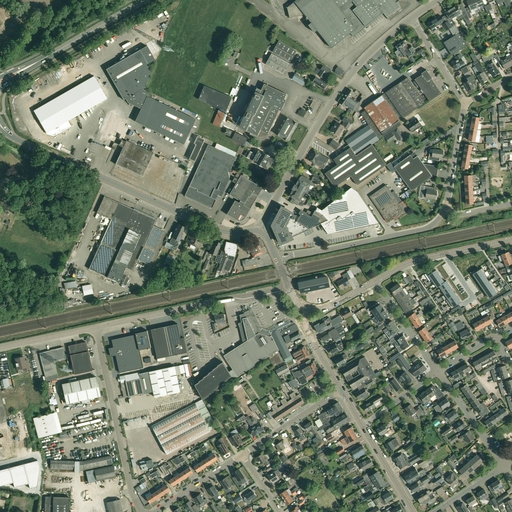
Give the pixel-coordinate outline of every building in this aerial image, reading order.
[(297,0),(288,7),(290,18),(294,17),(294,14),(303,12),(311,23),(309,25),(315,33),(318,31),(332,49),(351,33),(353,37),(366,27),(369,27),(369,24),(383,13),(390,21),(410,4),(406,0),(297,0)] [(477,8),(474,0),(468,0),(467,1),(469,7),(471,11),(471,10),(472,12),(473,15),(476,13),(475,11),(474,9),(477,8)] [(457,18),(459,21),(462,19),(463,19),(464,18),(466,21),(468,25),(471,23),(469,19),(467,14),(465,9),(463,3),(458,6),(457,5),(451,9),(457,18)] [(490,4),(487,5),(489,10),(495,25),(498,24),(494,13),(495,12),(493,9),(492,9),(490,4)] [(451,9),(445,13),(450,20),(448,21),(452,27),(456,25),(453,21),(457,18),(451,9)] [(441,16),(428,23),(432,29),(444,22),(441,16)] [(140,22),(144,28),(149,25),(145,18),(140,22)] [(453,35),(460,33),(458,26),(454,27),(455,29),(452,30),(453,35)] [(371,35),(374,39),(385,30),(382,27),(371,35)] [(443,43),(444,44),(452,55),(468,45),(464,39),(461,34),(460,33),(443,43)] [(272,52),(291,62),(297,51),(279,41),(272,52)] [(398,50),(395,52),(395,53),(402,49),(404,52),(406,50),(408,49),(411,53),(411,54),(414,53),(415,52),(411,46),(409,48),(404,41),(399,44),(396,47),(398,50)] [(106,69),(123,100),(125,99),(128,103),(141,109),(135,122),(183,145),(195,119),(151,98),(147,96),(149,93),(149,92),(143,89),(145,88),(152,71),(149,66),(156,62),(147,46),(106,69)] [(402,49),(395,53),(398,57),(401,55),(403,57),(409,54),(406,50),(404,52),(402,49)] [(492,52),(482,58),(485,62),(494,57),(492,52)] [(266,64),(283,74),(290,64),(272,54),(266,64)] [(507,57),(500,61),(505,70),(511,66),(507,57)] [(461,58),(457,60),(452,64),(455,69),(464,63),(461,58)] [(479,63),(475,66),(480,74),(477,76),(481,83),(487,80),(483,72),(484,72),(479,63)] [(492,68),(490,70),(493,76),(500,73),(497,68),(495,66),(493,63),(490,65),(492,68)] [(376,78),(383,72),(381,69),(378,72),(370,64),(366,68),(376,78)] [(318,75),(324,78),(327,74),(328,75),(331,71),(323,66),(318,75)] [(335,70),(334,72),(338,76),(341,73),(342,74),(344,71),(338,66),(335,70)] [(309,77),(305,75),(303,74),(298,70),(295,74),(292,80),(303,86),(309,77)] [(416,76),(414,78),(415,80),(430,101),(442,93),(432,79),(433,78),(427,70),(422,74),(417,78),(416,76)] [(468,81),(464,83),(469,91),(474,87),(472,83),(475,81),(472,75),(467,78),(468,81)] [(34,111),(47,134),(53,136),(57,134),(58,132),(70,125),(68,121),(107,99),(94,76),(34,111)] [(312,78),(311,80),(313,82),(325,89),(328,84),(316,77),(315,79),(312,78)] [(338,165),(325,173),(335,187),(351,176),(357,185),(386,165),(385,162),(383,160),(372,144),(384,136),(391,131),(393,130),(397,127),(401,124),(399,121),(419,107),(418,107),(425,103),(407,78),(364,108),(366,110),(361,114),(366,120),(360,123),(364,128),(346,141),(348,145),(350,147),(334,159),(338,165)] [(259,106),(269,86),(264,84),(260,93),(256,92),(254,96),(249,94),(245,104),(249,106),(239,127),(247,131),(258,136),(260,130),(268,134),(277,114),(259,106)] [(199,100),(226,112),(232,98),(205,86),(199,100)] [(283,93),(269,86),(259,106),(277,114),(278,115),(283,104),(278,102),(283,93)] [(345,96),(349,99),(349,100),(351,98),(355,93),(350,90),(345,96)] [(287,95),(283,93),(278,102),(283,104),(287,95)] [(345,96),(340,103),(343,105),(342,106),(345,108),(347,106),(353,110),(356,112),(361,105),(351,98),(349,100),(349,99),(345,96)] [(213,124),(220,127),(226,114),(218,111),(213,124)] [(114,143),(117,144),(123,147),(115,164),(143,177),(153,153),(126,141),(126,140),(125,142),(119,139),(127,121),(112,115),(103,136),(102,135),(100,140),(102,141),(103,138),(114,143)] [(344,121),(342,125),(344,126),(344,127),(348,129),(353,121),(345,116),(342,120),(344,121)] [(276,134),(288,141),(298,124),(286,117),(276,134)] [(407,125),(412,132),(422,126),(416,118),(407,125)] [(344,126),(342,125),(337,122),(334,127),(333,126),(331,129),(332,130),(331,131),(338,136),(344,127),(344,126)] [(397,127),(393,130),(400,141),(405,138),(397,127)] [(224,134),(225,134),(230,137),(233,131),(227,129),(224,134)] [(391,131),(384,136),(388,142),(395,137),(391,131)] [(244,145),(247,138),(236,133),(235,135),(233,134),(231,138),(233,139),(232,140),(244,145)] [(189,159),(194,162),(204,140),(197,136),(194,144),(195,145),(189,159)] [(429,137),(420,143),(422,146),(430,140),(429,137)] [(329,145),(336,150),(340,144),(333,139),(329,145)] [(185,196),(212,208),(215,200),(217,195),(221,197),(229,179),(228,171),(231,171),(231,169),(236,158),(208,145),(185,196)] [(250,159),(253,161),(256,156),(258,153),(254,151),(253,151),(249,148),(245,155),(244,156),(249,159),(250,159)] [(429,159),(435,160),(435,157),(442,158),(443,157),(443,156),(444,155),(444,154),(444,153),(443,152),(444,151),(433,149),(433,153),(430,152),(429,159)] [(258,153),(256,156),(253,161),(257,163),(262,167),(263,166),(268,169),(270,165),(271,165),(273,166),(274,165),(276,163),(276,161),(274,160),(270,157),(270,156),(271,155),(268,153),(267,155),(264,153),(263,153),(259,151),(258,153)] [(309,161),(323,169),(329,159),(315,151),(309,161)] [(394,167),(400,175),(420,160),(417,156),(413,159),(410,155),(394,167)] [(400,175),(412,191),(428,179),(436,181),(439,163),(438,166),(423,164),(420,160),(400,175)] [(312,179),(320,183),(323,179),(319,176),(314,174),(313,177),(312,179)] [(227,214),(237,220),(239,220),(240,220),(241,220),(243,219),(244,218),(262,188),(241,175),(229,195),(240,201),(239,203),(234,201),(227,214)] [(295,185),(296,185),(296,186),(306,192),(307,190),(312,182),(302,176),(300,177),(300,179),(298,178),(295,185)] [(295,185),(292,190),(303,197),(305,193),(309,195),(310,192),(307,190),(306,192),(296,186),(296,185),(295,185)] [(386,185),(370,196),(387,222),(394,217),(395,219),(397,217),(398,218),(409,210),(403,201),(402,202),(394,191),(392,193),(386,185)] [(430,190),(430,187),(424,186),(423,194),(426,194),(426,197),(436,199),(436,198),(436,197),(437,197),(437,196),(437,195),(437,194),(437,193),(437,191),(430,190)] [(318,207),(316,210),(322,215),(327,219),(328,221),(321,224),(328,234),(370,225),(363,215),(370,210),(358,192),(351,188),(334,201),(331,204),(322,210),(318,207)] [(289,195),(293,198),(290,202),(293,203),(294,202),(301,206),(304,201),(301,200),(303,197),(292,190),(289,195)] [(89,269),(119,283),(125,268),(132,271),(136,263),(143,267),(145,263),(148,265),(163,232),(152,227),(156,220),(104,196),(96,213),(111,220),(89,269)] [(276,229),(274,230),(279,241),(281,240),(283,243),(293,239),(292,237),(298,234),(309,229),(297,222),(299,218),(296,216),(296,215),(292,213),(292,212),(284,208),(282,211),(280,211),(275,221),(276,222),(275,225),(276,229)] [(299,218),(297,222),(309,229),(316,226),(321,224),(328,221),(327,219),(322,215),(316,210),(312,217),(301,210),(299,214),(301,215),(299,218)] [(176,240),(182,226),(178,224),(169,243),(166,242),(164,247),(171,250),(172,248),(173,246),(176,240)] [(186,228),(182,226),(176,240),(180,241),(186,228)] [(204,238),(198,235),(191,232),(186,243),(190,244),(193,246),(196,247),(199,248),(204,238)] [(209,253),(216,256),(220,244),(215,242),(213,245),(212,245),(209,253)] [(225,270),(229,271),(233,260),(236,245),(226,242),(224,251),(222,250),(220,256),(222,257),(220,263),(218,270),(223,272),(224,270),(225,270)] [(242,261),(243,267),(257,264),(256,259),(259,257),(258,255),(263,253),(260,247),(258,242),(248,247),(246,248),(248,253),(250,252),(251,252),(253,258),(254,258),(254,259),(242,261)] [(198,251),(200,251),(198,255),(201,257),(201,259),(205,261),(208,252),(204,251),(199,249),(198,251)] [(502,254),(502,256),(504,260),(511,258),(509,252),(502,254)] [(175,257),(168,254),(163,266),(169,269),(175,257)] [(478,271),(473,274),(476,278),(485,272),(482,268),(480,270),(479,269),(477,270),(478,271)] [(66,280),(72,270),(70,269),(64,278),(66,280)] [(429,275),(432,280),(439,274),(436,270),(431,273),(431,272),(429,274),(429,275)] [(485,272),(476,278),(478,282),(487,277),(484,273),(485,272)] [(439,274),(432,280),(434,283),(442,278),(439,274)] [(299,283),(301,293),(301,292),(304,292),(305,292),(308,291),(309,291),(311,290),(312,290),(315,289),(316,289),(318,289),(319,289),(322,288),(323,288),(326,287),(329,286),(329,287),(330,286),(328,277),(327,277),(324,278),(317,279),(316,279),(314,280),(313,280),(310,281),(309,281),(303,282),(302,282),(300,283),(299,283)] [(346,277),(344,278),(337,282),(341,289),(346,286),(350,284),(348,280),(346,277)] [(487,277),(478,282),(481,286),(491,280),(490,280),(489,281),(486,277),(487,277)] [(442,278),(434,283),(437,287),(447,281),(446,281),(444,282),(442,278)] [(491,280),(481,286),(484,290),(493,284),(491,280)] [(64,284),(65,291),(77,288),(76,281),(64,284)] [(447,281),(437,287),(437,288),(439,286),(442,290),(449,285),(447,281)] [(390,289),(392,292),(391,292),(394,296),(403,290),(399,283),(390,289)] [(493,284),(484,290),(487,294),(496,288),(493,284)] [(77,288),(65,291),(67,299),(93,294),(91,285),(77,288)] [(449,285),(442,290),(445,294),(444,295),(452,289),(449,285)] [(496,288),(487,294),(489,298),(499,292),(496,288)] [(405,289),(394,296),(398,302),(407,296),(407,295),(408,294),(405,289)] [(452,289),(444,295),(447,299),(446,300),(455,294),(452,289)] [(455,294),(446,300),(449,304),(458,298),(455,294)] [(407,296),(398,302),(402,307),(411,301),(410,301),(412,300),(410,297),(408,298),(407,296)] [(458,298),(449,304),(452,309),(461,302),(458,298)] [(402,307),(406,313),(414,307),(411,301),(402,307)] [(373,306),(367,309),(369,312),(372,310),(376,316),(384,310),(383,308),(382,308),(380,304),(376,307),(374,305),(373,306)] [(342,313),(341,313),(344,319),(353,314),(354,313),(353,311),(351,312),(349,308),(344,311),(341,312),(342,313)] [(243,343),(224,356),(233,369),(232,370),(232,369),(230,370),(229,371),(232,376),(234,379),(238,377),(279,350),(280,351),(281,351),(272,335),(272,334),(271,333),(270,334),(260,331),(254,318),(250,310),(244,313),(244,314),(240,315),(242,326),(240,327),(243,343)] [(386,312),(384,310),(376,316),(380,322),(377,323),(379,326),(384,322),(382,320),(388,316),(386,313),(386,312)] [(412,315),(409,317),(413,322),(419,318),(424,314),(421,310),(418,311),(420,313),(417,315),(415,313),(416,312),(414,310),(410,313),(412,315)] [(224,314),(215,316),(216,323),(225,321),(224,314)] [(355,314),(352,315),(359,327),(361,325),(355,314)] [(499,314),(496,316),(498,320),(496,321),(500,327),(505,324),(502,318),(499,314)] [(318,324),(314,326),(318,333),(321,331),(321,332),(325,330),(328,328),(332,326),(332,327),(334,326),(341,322),(343,321),(340,315),(338,317),(331,320),(330,317),(327,319),(326,318),(322,320),(318,323),(318,324)] [(507,315),(502,318),(505,324),(509,322),(510,321),(507,315)] [(489,316),(484,319),(487,325),(492,322),(494,321),(491,316),(489,317),(489,316)] [(481,320),(478,322),(482,328),(487,325),(484,319),(482,317),(480,318),(481,320)] [(419,318),(413,322),(417,328),(418,327),(419,329),(423,326),(422,324),(423,324),(419,318)] [(475,323),(473,325),(477,331),(482,328),(478,322),(477,319),(474,320),(475,323)] [(388,327),(383,331),(385,333),(395,326),(392,321),(386,325),(388,327)] [(450,323),(448,324),(450,327),(453,332),(458,330),(458,329),(457,327),(456,326),(455,324),(453,321),(451,323),(450,323)] [(328,332),(321,337),(324,342),(331,338),(332,337),(334,340),(347,333),(342,325),(341,322),(334,326),(336,329),(329,333),(328,332)] [(292,323),(271,333),(272,334),(272,335),(281,351),(280,351),(284,359),(292,356),(286,344),(284,339),(285,338),(284,336),(289,334),(291,338),(293,337),(292,334),(299,331),(296,325),(296,324),(293,325),(292,323)] [(379,328),(374,331),(376,334),(381,330),(380,329),(385,326),(383,323),(378,327),(379,328)] [(178,324),(165,326),(171,356),(187,352),(184,338),(181,338),(178,324)] [(165,326),(151,329),(157,359),(171,356),(165,326)] [(395,326),(385,333),(387,336),(390,340),(393,338),(398,335),(396,332),(399,331),(395,326)] [(423,326),(419,329),(420,331),(419,331),(423,337),(429,333),(425,327),(424,328),(423,326)] [(464,326),(458,329),(458,330),(459,331),(463,339),(467,336),(467,337),(472,335),(468,328),(466,330),(465,328),(464,326)] [(136,334),(112,340),(113,347),(114,347),(120,373),(143,367),(139,350),(151,347),(147,331),(136,333),(136,334)] [(285,338),(284,339),(286,344),(301,336),(299,331),(292,334),(293,337),(291,338),(289,334),(284,336),(285,338)] [(429,333),(423,337),(427,342),(430,340),(431,342),(435,339),(433,338),(429,333)] [(398,335),(393,338),(395,341),(393,342),(397,347),(398,346),(400,345),(406,341),(405,339),(406,338),(404,335),(403,336),(400,337),(398,335)] [(366,339),(354,346),(357,351),(368,344),(366,339)] [(334,345),(329,348),(332,354),(338,350),(338,351),(342,349),(339,345),(342,344),(340,341),(335,344),(333,345),(334,345)] [(400,345),(398,346),(401,351),(403,350),(409,345),(406,341),(400,345)] [(455,341),(449,344),(453,351),(459,347),(455,341)] [(86,342),(68,346),(74,374),(92,370),(86,342)] [(449,344),(443,347),(447,354),(453,351),(449,344)] [(299,350),(293,353),(296,357),(307,351),(305,346),(298,349),(299,350)] [(63,347),(39,353),(46,381),(58,378),(54,362),(66,359),(63,347)] [(438,351),(434,354),(436,357),(440,355),(441,357),(447,354),(443,347),(437,351),(438,351)] [(296,357),(295,358),(297,362),(304,359),(310,355),(307,351),(296,357)] [(494,351),(488,354),(492,360),(497,357),(494,351)] [(340,357),(336,360),(339,366),(346,362),(344,359),(347,357),(346,354),(342,356),(342,355),(340,357)] [(488,354),(483,357),(487,363),(492,360),(488,354)] [(17,363),(16,363),(17,369),(23,368),(24,370),(30,369),(29,363),(26,364),(25,361),(24,357),(16,359),(17,363)] [(362,358),(342,371),(347,379),(348,379),(348,378),(349,378),(352,376),(351,374),(357,370),(358,372),(359,372),(360,374),(371,368),(365,357),(362,358)] [(483,357),(478,360),(482,366),(487,363),(483,357)] [(482,366),(478,360),(473,363),(476,369),(482,366)] [(421,361),(415,365),(421,373),(427,369),(421,361)] [(200,382),(195,385),(204,399),(209,396),(209,395),(214,392),(213,391),(218,388),(218,387),(223,384),(223,383),(228,380),(227,380),(232,376),(229,371),(223,362),(218,366),(213,370),(208,373),(209,374),(204,377),(204,378),(199,381),(200,382)] [(307,366),(301,369),(304,374),(305,374),(316,367),(314,362),(311,364),(307,366)] [(462,367),(467,376),(468,378),(469,380),(473,377),(471,375),(470,376),(468,371),(470,370),(467,364),(462,367)] [(184,365),(175,366),(177,374),(185,373),(184,365)] [(287,365),(276,370),(279,376),(281,375),(283,374),(290,371),(289,369),(287,365)] [(415,365),(410,369),(416,377),(421,373),(415,365)] [(505,365),(498,367),(500,373),(507,371),(505,365)] [(120,379),(118,379),(119,381),(121,381),(124,398),(144,394),(150,392),(151,392),(154,392),(155,397),(155,398),(181,392),(177,374),(175,366),(140,374),(139,372),(120,377),(120,379)] [(303,374),(300,376),(303,381),(302,382),(304,385),(308,382),(306,379),(305,376),(306,376),(312,373),(313,375),(319,372),(316,367),(305,374),(304,374),(303,374)] [(462,367),(457,370),(460,376),(463,374),(464,377),(467,376),(462,367)] [(348,379),(347,379),(354,390),(358,388),(374,378),(381,374),(379,371),(375,374),(371,368),(360,374),(359,372),(358,372),(360,374),(353,378),(352,376),(349,378),(348,378),(348,379)] [(457,370),(451,373),(454,379),(457,377),(459,380),(460,380),(462,379),(460,376),(457,370)] [(400,376),(398,378),(401,383),(404,381),(406,384),(412,380),(405,371),(400,375),(400,376)] [(507,371),(500,373),(500,376),(501,379),(509,377),(507,371)] [(96,377),(62,385),(66,404),(100,396),(96,377)] [(359,390),(355,393),(359,399),(363,397),(363,398),(369,395),(366,391),(368,390),(366,387),(374,383),(373,382),(376,380),(374,378),(358,388),(359,390)] [(390,378),(387,381),(388,383),(390,382),(396,391),(401,388),(394,378),(393,379),(393,378),(391,380),(390,378)] [(0,412),(42,405),(38,382),(11,386),(13,393),(0,394),(0,412)] [(478,383),(476,385),(477,387),(480,390),(484,387),(480,382),(478,384),(478,383)] [(465,393),(470,389),(466,384),(461,388),(465,393)] [(430,388),(425,392),(430,398),(435,395),(439,399),(444,395),(440,390),(438,387),(435,389),(433,386),(430,388)] [(473,387),(465,393),(468,398),(474,394),(472,392),(474,390),(473,387)] [(293,392),(291,393),(299,406),(304,403),(298,394),(296,396),(293,392)] [(420,396),(417,397),(418,398),(422,404),(424,402),(425,403),(426,401),(427,403),(431,400),(430,399),(430,398),(425,392),(420,396)] [(292,399),(289,400),(295,409),(299,406),(291,393),(289,395),(292,399)] [(468,398),(472,403),(477,399),(474,394),(468,398)] [(376,398),(363,406),(367,412),(376,407),(374,404),(378,401),(382,399),(381,395),(376,398)] [(284,398),(282,399),(290,412),(295,409),(289,400),(287,402),(284,398)] [(440,399),(433,404),(437,409),(441,406),(443,409),(450,404),(447,398),(442,402),(440,399)] [(283,405),(280,406),(286,415),(290,412),(282,399),(280,401),(283,405)] [(472,403),(475,408),(480,404),(477,399),(472,403)] [(202,400),(196,403),(210,430),(216,427),(202,400)] [(322,413),(318,416),(323,425),(318,428),(319,429),(320,430),(331,423),(329,420),(330,419),(329,417),(335,413),(336,416),(337,416),(343,412),(342,409),(343,409),(339,402),(333,406),(332,405),(327,409),(327,410),(322,413)] [(196,403),(152,426),(167,455),(211,432),(210,430),(196,403)] [(275,404),(273,405),(273,406),(281,418),(286,415),(280,406),(277,408),(275,404)] [(407,405),(405,407),(406,408),(405,408),(408,412),(406,413),(409,417),(411,415),(415,412),(419,418),(424,415),(422,412),(421,412),(418,407),(415,410),(411,404),(408,406),(407,405)] [(480,404),(475,408),(478,413),(484,409),(480,404)] [(212,405),(208,408),(216,423),(221,421),(212,405)] [(270,411),(268,413),(271,418),(274,417),(276,421),(281,418),(273,406),(273,405),(271,407),(274,411),(271,412),(270,411)] [(505,408),(500,411),(503,417),(509,413),(505,408)] [(498,409),(493,413),(495,415),(498,420),(503,417),(500,411),(498,409)] [(443,415),(441,416),(443,419),(447,416),(449,418),(450,420),(448,421),(450,424),(455,420),(454,418),(458,415),(455,410),(450,414),(448,411),(442,415),(443,415)] [(32,416),(37,437),(61,431),(56,411),(32,416)] [(334,426),(326,431),(328,434),(346,424),(345,422),(349,420),(345,414),(339,418),(332,422),(334,426)] [(491,415),(488,417),(493,424),(498,420),(495,415),(492,417),(491,415)] [(4,416),(0,417),(0,430),(8,428),(4,416)] [(487,420),(485,422),(489,427),(493,424),(488,417),(488,416),(485,417),(487,420)] [(253,417),(250,419),(258,433),(264,429),(260,423),(259,424),(256,420),(254,419),(253,417)] [(250,419),(247,421),(250,425),(252,428),(249,430),(253,436),(254,436),(255,436),(258,434),(258,433),(250,419)] [(462,420),(454,425),(458,431),(466,426),(466,425),(465,422),(464,423),(462,420)] [(305,425),(304,426),(308,431),(311,429),(314,433),(319,440),(324,437),(322,433),(320,430),(319,429),(319,430),(316,425),(314,426),(311,421),(308,424),(307,423),(305,424),(305,425)] [(387,423),(377,429),(379,433),(378,433),(379,435),(380,435),(380,436),(385,433),(387,437),(394,433),(392,429),(390,430),(387,423)] [(449,426),(441,432),(443,436),(452,430),(449,426)] [(348,428),(341,432),(342,435),(345,433),(347,436),(347,437),(354,432),(351,427),(348,429),(348,428)] [(300,428),(295,431),(298,437),(301,441),(306,438),(303,434),(304,434),(300,428)] [(462,435),(464,437),(468,443),(475,438),(469,431),(462,435)] [(344,438),(341,441),(342,443),(345,445),(347,443),(348,444),(350,442),(358,438),(354,432),(347,437),(347,436),(344,438)] [(230,433),(228,435),(230,438),(236,447),(243,443),(240,439),(241,439),(241,438),(240,436),(239,436),(238,437),(236,433),(232,436),(230,433)] [(221,444),(218,446),(223,455),(229,452),(226,448),(225,445),(227,443),(227,442),(223,436),(218,439),(221,444)] [(391,441),(386,444),(388,448),(387,448),(388,450),(389,450),(390,451),(395,447),(400,444),(396,438),(391,441)] [(281,441),(276,445),(280,452),(284,449),(286,453),(289,451),(286,447),(285,447),(281,441)] [(412,441),(403,448),(406,451),(415,444),(412,441)] [(11,455),(12,448),(6,447),(6,446),(2,445),(2,448),(0,448),(0,450),(0,456),(2,456),(2,454),(11,455)] [(355,450),(352,452),(356,458),(360,456),(359,455),(366,451),(362,445),(355,450)] [(343,447),(335,451),(337,455),(345,450),(343,447)] [(214,453),(209,457),(213,462),(218,459),(214,453)] [(398,457),(394,459),(395,459),(397,463),(397,464),(398,465),(398,466),(399,466),(400,469),(407,465),(408,466),(420,459),(418,455),(406,462),(403,456),(404,456),(402,453),(397,456),(398,457)] [(477,455),(473,459),(478,465),(483,461),(482,459),(484,457),(481,453),(478,456),(477,455)] [(257,457),(261,464),(264,462),(267,466),(269,464),(270,464),(270,463),(267,459),(265,459),(262,454),(257,457)] [(285,454),(280,458),(281,460),(283,463),(283,462),(283,463),(284,462),(286,461),(288,460),(285,454)] [(50,461),(50,469),(83,470),(112,464),(110,457),(84,462),(50,461)] [(209,457),(204,460),(208,466),(213,462),(209,457)] [(426,457),(418,462),(420,466),(428,461),(426,457)] [(146,462),(145,460),(142,461),(145,469),(155,464),(152,459),(146,462)] [(366,460),(360,464),(361,466),(362,467),(364,466),(366,468),(373,464),(370,459),(366,461),(366,460)] [(478,465),(473,459),(468,463),(474,469),(478,465)] [(204,460),(199,463),(203,469),(208,466),(204,460)] [(449,460),(447,462),(453,470),(456,467),(449,460)] [(30,489),(37,487),(40,468),(38,461),(23,464),(28,484),(30,489)] [(283,463),(277,467),(279,469),(282,473),(286,470),(284,467),(286,465),(284,462),(283,463)] [(199,463),(194,467),(197,472),(203,469),(199,463)] [(464,463),(462,465),(464,467),(469,473),(474,469),(468,463),(465,465),(464,463)] [(23,464),(9,468),(13,483),(14,487),(28,484),(23,464)] [(353,464),(348,467),(351,472),(356,469),(353,464)] [(113,465),(94,469),(97,481),(116,477),(113,465)] [(163,465),(160,467),(165,475),(169,473),(167,471),(165,467),(163,465)] [(439,466),(435,469),(439,473),(441,475),(444,473),(439,466)] [(189,467),(184,471),(188,476),(193,473),(189,467)] [(415,467),(403,474),(407,479),(410,484),(426,474),(423,469),(418,472),(415,467)] [(459,471),(465,477),(469,473),(464,467),(459,471)] [(9,468),(0,470),(0,486),(13,483),(9,468)] [(94,469),(86,471),(88,483),(97,481),(94,469)] [(234,472),(233,473),(237,479),(234,481),(238,487),(243,483),(242,482),(245,479),(244,477),(239,469),(237,470),(237,469),(233,471),(234,472)] [(275,471),(268,476),(273,483),(279,479),(282,477),(278,470),(277,469),(276,471),(275,471)] [(184,471),(179,474),(183,480),(188,476),(184,471)] [(370,476),(367,478),(371,485),(382,478),(382,477),(381,474),(379,474),(378,472),(371,476),(370,476)] [(452,474),(446,479),(453,486),(458,481),(456,479),(457,478),(455,476),(453,473),(452,474)] [(179,474),(174,477),(178,483),(183,480),(179,474)] [(417,482),(411,486),(414,492),(417,491),(418,492),(421,490),(422,489),(424,487),(426,486),(424,483),(430,480),(427,476),(427,475),(419,480),(420,480),(420,481),(417,482)] [(436,478),(433,481),(436,485),(444,479),(441,475),(436,478)] [(174,477),(169,481),(173,486),(178,483),(174,477)] [(221,480),(220,481),(223,485),(224,487),(222,489),(225,494),(230,491),(228,488),(232,486),(226,477),(225,478),(224,477),(221,479),(221,480)] [(363,477),(354,482),(355,484),(356,486),(365,480),(363,477)] [(382,478),(371,485),(374,490),(377,488),(378,488),(385,484),(382,478)] [(491,484),(488,486),(492,493),(499,488),(500,490),(504,487),(503,485),(499,479),(491,484)] [(167,484),(162,488),(165,493),(170,490),(167,484)] [(213,486),(208,490),(212,496),(213,497),(216,502),(218,505),(219,505),(222,502),(223,502),(221,498),(219,500),(217,497),(219,496),(217,493),(218,493),(213,486)] [(442,487),(436,491),(439,496),(445,492),(442,487)] [(162,488),(157,491),(160,497),(165,493),(162,488)] [(484,489),(477,494),(481,499),(482,500),(485,498),(487,500),(489,498),(487,495),(488,495),(484,489)] [(286,490),(280,494),(284,499),(290,495),(286,490)] [(429,490),(417,497),(419,500),(431,494),(433,492),(432,491),(430,492),(429,490)] [(157,491),(151,494),(155,500),(160,497),(157,491)] [(246,494),(243,496),(244,498),(244,499),(247,504),(251,501),(250,500),(256,496),(253,491),(247,495),(246,494)] [(6,492),(4,497),(8,498),(8,501),(10,502),(13,494),(6,492)] [(383,495),(379,497),(382,501),(384,505),(387,503),(387,502),(394,498),(390,492),(383,496),(383,495)] [(239,493),(231,498),(234,503),(242,498),(239,493)] [(151,494),(146,498),(150,503),(155,500),(151,494)] [(200,494),(194,498),(199,505),(201,507),(209,502),(206,499),(204,500),(200,494)] [(431,494),(419,500),(422,505),(428,502),(429,503),(436,499),(434,495),(432,496),(431,494)] [(290,495),(284,499),(287,505),(293,500),(295,499),(293,497),(292,498),(290,495)] [(473,496),(466,500),(470,506),(468,507),(471,511),(474,511),(470,506),(477,502),(473,496)] [(45,497),(44,511),(68,511),(69,497),(45,497)] [(493,498),(489,500),(494,507),(495,507),(498,505),(497,504),(493,498)] [(122,511),(120,499),(107,502),(108,511),(122,511)] [(371,499),(367,501),(368,503),(370,502),(373,507),(376,506),(373,501),(372,501),(371,499)] [(187,503),(184,505),(187,508),(185,509),(187,511),(188,511),(189,511),(196,511),(196,510),(190,501),(189,502),(189,501),(186,502),(187,503)] [(457,507),(460,511),(468,511),(469,511),(463,503),(457,507)]
